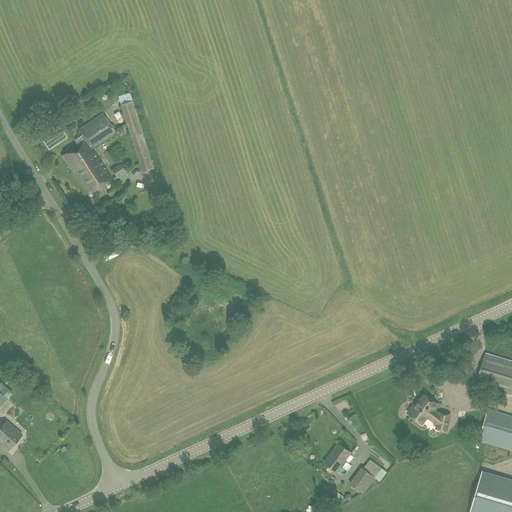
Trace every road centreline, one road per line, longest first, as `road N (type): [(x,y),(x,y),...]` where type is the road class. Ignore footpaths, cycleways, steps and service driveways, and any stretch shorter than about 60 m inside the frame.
road 1 (tertiary): [(118,486),(511,307)]
road 2 (unclassified): [(118,486),(92,408),(116,318),(0,115)]
